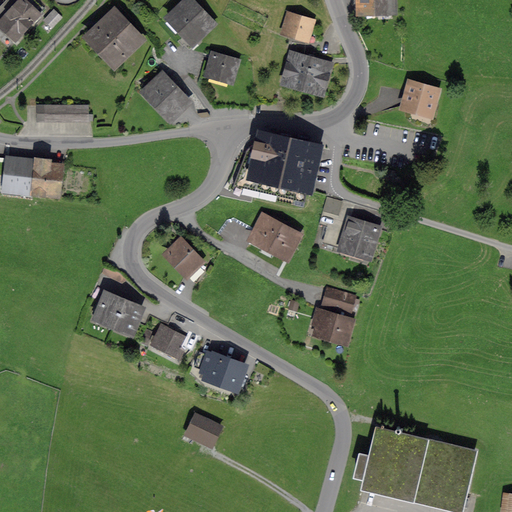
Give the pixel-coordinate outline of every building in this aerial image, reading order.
[(36,0),(5,0),(0,6),(0,23),(16,38),(44,8),(36,0)] [(190,0),(187,0),(170,16),(192,40),(211,22),(190,0)] [(359,0),(360,11),(389,10),(388,0),(359,0)] [(48,17),(54,23),(60,17),(54,11),(48,17)] [(89,35),(114,63),(141,38),(115,11),(89,35)] [(283,31),(307,38),(312,20),(289,13),(283,31)] [(286,81),(303,86),(311,57),(290,51),(282,80),(286,81)] [(214,54),(209,72),(231,78),(236,60),(214,54)] [(328,62),(311,57),(303,86),(324,91),(332,63),(328,62)] [(146,91),(170,116),(187,100),(163,75),(146,91)] [(405,104),(430,111),(435,91),(411,84),(405,104)] [(254,86),(254,101),(277,101),(277,86),(254,86)] [(37,105),(37,120),(92,120),(92,113),(88,113),(88,105),(37,105)] [(304,203),(317,147),(277,138),(276,140),(262,136),(261,143),(255,142),(253,152),(246,151),(231,190),(249,194),(249,192),(301,203),(301,202),(304,203)] [(9,156),(5,191),(32,193),(36,159),(9,156)] [(32,193),(56,196),(60,163),(49,161),(49,159),(37,158),(36,159),(32,193)] [(327,196),(323,210),(337,214),(341,200),(327,196)] [(222,206),(227,219),(234,217),(229,203),(222,206)] [(260,215),(240,204),(234,217),(254,227),(260,215)] [(206,223),(218,232),(227,219),(215,211),(206,223)] [(295,247),(298,241),(294,239),(297,234),(264,217),(253,237),(286,255),(292,245),(295,247)] [(324,241),(369,255),(377,227),(350,219),(348,225),(330,220),(324,241)] [(198,279),(206,264),(200,260),(181,241),(168,253),(187,273),(198,279)] [(326,303),(349,310),(354,296),(330,289),(326,303)] [(96,316),(131,331),(141,307),(107,293),(106,293),(96,316)] [(350,320),(318,311),(316,321),(320,322),(318,332),(344,340),(350,320)] [(182,344),(192,349),(195,343),(163,327),(155,341),(178,353),(182,344)] [(145,329),(140,341),(146,343),(151,332),(145,329)] [(207,377),(206,379),(234,389),(243,366),(200,351),(194,365),(203,368),(200,376),(207,377)] [(196,414),(188,430),(212,442),(220,425),(196,414)] [(363,486),(461,510),(474,451),(402,434),(404,425),(395,423),(393,431),(383,429),(384,423),(381,422),(380,428),(377,428),(370,457),(360,454),(356,474),(366,477),(363,486)]
